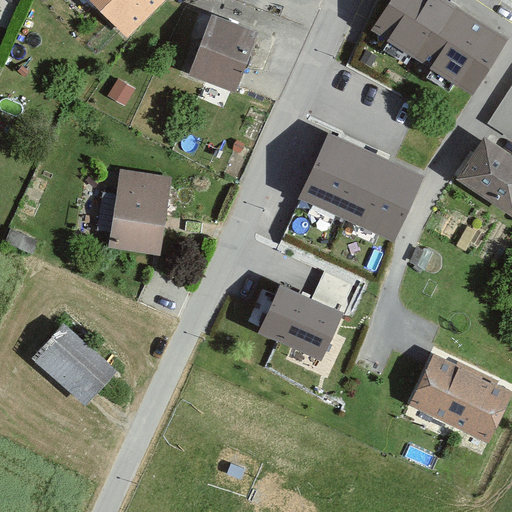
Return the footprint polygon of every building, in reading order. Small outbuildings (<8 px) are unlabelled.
[(89,0),(127,38),(131,34),(166,0),(89,0)] [(509,38),(449,0),(387,0),(384,5),(367,31),(388,44),(383,50),(407,65),(411,58),(432,71),(428,77),(449,90),(454,82),(473,94),(509,38)] [(258,32),(211,15),(189,76),(230,91),(236,93),(241,79),(258,32)] [(377,57),(367,51),(360,61),(370,67),(377,57)] [(136,88),(118,78),(108,96),(125,107),(136,88)] [(511,85),(488,123),(511,138),(511,85)] [(389,241),(394,243),(424,177),(329,135),(300,201),(380,237),(389,241)] [(511,156),(485,138),(457,180),(511,216),(511,156)] [(240,154),(244,144),(236,141),(232,150),(240,154)] [(171,179),(121,171),(109,247),(155,254),(159,255),(165,216),(171,179)] [(38,240),(10,227),(4,241),(32,254),(38,240)] [(353,286),(325,273),(319,287),(313,299),(340,312),(353,286)] [(290,348),(322,363),(345,314),(340,312),(313,299),(280,284),(260,328),(257,333),(278,343),(290,348)] [(118,372),(65,324),(33,359),(86,407),(118,372)] [(488,437),(510,390),(433,355),(412,403),(488,437)]
